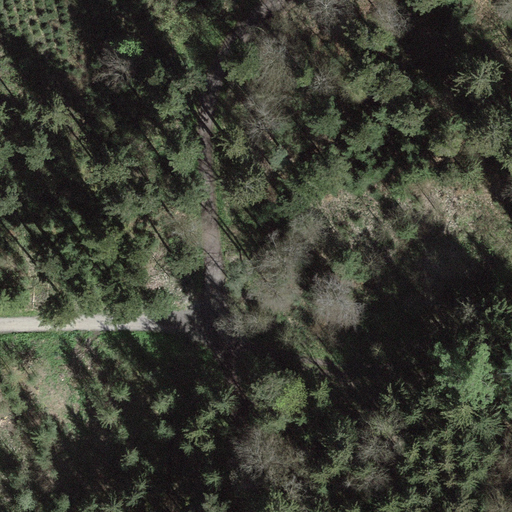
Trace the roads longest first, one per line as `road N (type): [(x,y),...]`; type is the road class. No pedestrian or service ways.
road 1 (track): [(272,0),(219,43),(198,88),(231,342)]
road 2 (track): [(511,347),(393,373),(327,370),(231,342)]
road 3 (track): [(0,325),(132,321),(231,342)]
road 4 (track): [(231,342),(256,511)]
